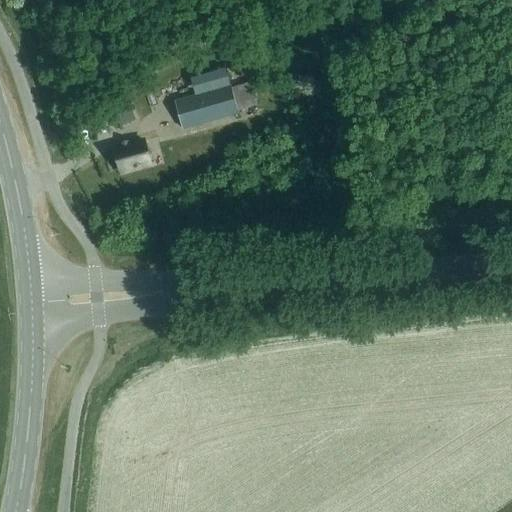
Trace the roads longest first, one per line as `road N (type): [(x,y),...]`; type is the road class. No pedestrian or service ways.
road 1 (tertiary): [(191,289),(511,262)]
road 2 (secondary): [(14,511),(31,392),(31,322)]
road 3 (tertiary): [(31,322),(159,305),(191,289)]
road 4 (tertiary): [(191,289),(157,278),(29,284)]
